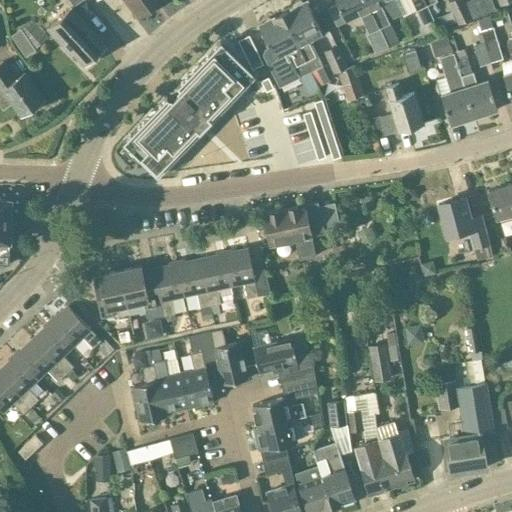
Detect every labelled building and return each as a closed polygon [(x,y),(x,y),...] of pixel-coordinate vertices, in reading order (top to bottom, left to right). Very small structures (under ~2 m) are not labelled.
[(128,0),(141,16),(162,1),(161,0),(128,0)] [(335,0),(337,3),(329,8),(337,26),(361,14),(369,33),(379,28),(365,0),(335,0)] [(365,0),(379,28),(388,46),(400,42),(382,4),(390,0),(365,0)] [(395,0),(403,17),(417,10),(423,25),(435,20),(428,5),(425,0),(395,0)] [(458,24),(472,18),(464,0),(456,0),(449,3),(458,24)] [(307,2),(304,3),(301,1),(294,4),(294,8),(283,14),(311,70),(322,64),(312,45),(310,44),(308,40),(322,33),(307,2)] [(84,67),(105,47),(69,9),(47,30),(71,56),(73,54),(84,67)] [(262,24),(259,25),(270,48),(265,50),(264,54),(280,86),(311,70),(283,14),(271,19),(268,17),(262,20),(262,24)] [(478,21),(481,34),(491,63),(503,59),(490,17),(478,21)] [(21,29),(10,36),(26,57),(36,50),(36,49),(41,45),(25,26),(22,29),(21,29)] [(480,66),(491,63),(481,34),(478,36),(480,44),(473,46),(480,66)] [(511,101),(511,41),(506,44),(511,59),(503,62),(503,75),(511,101)] [(323,49),(334,73),(348,66),(338,42),(323,49)] [(148,119),(125,143),(160,176),(203,131),(202,129),(212,119),(214,120),(257,74),(225,45),(215,56),(211,53),(179,87),(182,90),(172,101),(168,97),(157,110),(160,113),(151,123),(148,119)] [(488,80),(477,84),(465,49),(453,53),(474,118),(498,110),(488,80)] [(403,54),(408,72),(421,68),(415,50),(403,54)] [(258,53),(247,59),(252,69),(263,64),(258,53)] [(451,125),(474,118),(453,53),(440,58),(451,92),(441,95),(451,125)] [(21,116),(42,100),(23,74),(14,80),(1,63),(0,63),(0,104),(3,109),(12,103),(21,116)] [(338,72),(347,100),(364,94),(355,67),(338,72)] [(267,73),(260,77),(265,88),(272,84),(267,73)] [(414,94),(403,97),(398,83),(385,88),(390,102),(389,102),(398,132),(424,124),(414,94)] [(322,99),(314,102),(318,113),(326,111),(322,99)] [(311,109),(303,112),(307,123),(314,121),(311,109)] [(326,111),(318,113),(322,125),(330,122),(326,111)] [(314,121),(307,123),(311,135),(318,132),(314,121)] [(330,122),(322,125),(326,136),(334,133),(330,122)] [(318,132),(311,135),(315,146),(322,144),(318,132)] [(334,133),(326,136),(330,147),(337,145),(334,133)] [(322,144),(315,146),(318,158),(326,155),(322,144)] [(337,145),(330,147),(334,159),(341,156),(337,145)] [(497,218),(511,213),(511,183),(488,192),(497,218)] [(473,249),(474,249),(478,265),(494,260),(491,244),(482,214),(470,217),(465,198),(439,205),(448,236),(468,230),(473,249)] [(0,200),(0,264),(9,264),(9,241),(10,200),(0,200)] [(270,246),(295,240),(299,259),(316,256),(312,236),(325,233),(318,202),(305,205),(305,204),(263,214),(270,246)] [(231,286),(245,283),(247,298),(270,293),(265,268),(253,271),(248,248),(224,253),(231,286)] [(221,303),(218,289),(231,286),(224,253),(201,258),(211,306),(221,303)] [(185,296),(197,293),(200,308),(211,306),(201,258),(178,263),(185,296)] [(172,299),(185,296),(178,263),(143,271),(154,319),(166,316),(167,322),(176,320),(172,299)] [(132,324),(154,319),(143,271),(142,266),(120,271),(130,315),(132,324)] [(115,318),(130,315),(120,271),(98,276),(99,279),(93,281),(99,304),(102,318),(113,315),(115,318)] [(101,340),(91,330),(68,305),(50,322),(73,347),(83,337),(93,348),(101,340)] [(64,355),(73,347),(50,322),(33,338),(66,374),(74,366),(64,355)] [(198,335),(201,351),(204,363),(216,360),(222,385),(248,379),(239,342),(225,345),(222,330),(198,335)] [(38,380),(49,370),(65,387),(72,380),(66,374),(33,338),(15,355),(38,380)] [(296,356),(291,339),(253,348),(259,373),(289,366),(290,371),(313,365),(310,352),(296,356)] [(107,341),(99,348),(106,355),(113,348),(107,341)] [(374,381),(391,378),(386,343),(369,346),(374,381)] [(214,402),(204,363),(201,351),(190,354),(193,369),(180,373),(188,408),(214,402)] [(29,389),(38,380),(15,355),(0,369),(0,374),(31,407),(39,399),(29,389)] [(177,359),(164,362),(164,360),(152,363),(153,365),(165,414),(188,408),(180,373),(177,359)] [(487,468),(481,435),(495,433),(487,382),(485,382),(481,359),(464,362),(468,383),(458,385),(457,379),(435,383),(438,409),(459,405),(461,420),(446,422),(449,437),(445,438),(451,474),(487,468)] [(511,371),(511,359),(500,362),(502,370),(511,368),(511,371)] [(166,417),(165,414),(153,365),(142,368),(146,384),(132,387),(141,423),(166,417)] [(24,414),(31,407),(0,374),(0,410),(3,413),(13,403),(24,414)] [(291,420),(294,419),(306,417),(303,402),(291,405),(289,397),(252,405),(257,427),(258,427),(290,419),(291,420)] [(327,403),(330,426),(348,423),(346,413),(344,400),(327,403)] [(360,409),(347,411),(348,412),(350,432),(363,430),(361,410),(360,409)] [(322,424),(320,412),(311,414),(314,426),(322,424)] [(296,442),(291,420),(290,419),(258,427),(257,427),(254,427),(259,450),(296,442)] [(401,432),(378,439),(393,487),(416,480),(401,432)] [(192,433),(170,439),(173,451),(175,458),(198,452),(192,433)] [(25,460),(28,457),(42,443),(36,436),(20,449),(18,452),(25,460)] [(170,439),(146,446),(150,459),(173,451),(170,439)] [(365,443),(354,446),(360,467),(368,494),(393,487),(378,439),(365,443)] [(335,442),(313,449),(319,465),(333,507),(356,499),(345,469),(341,455),(335,442)] [(152,469),(150,459),(146,446),(127,451),(132,469),(133,474),(152,469)] [(262,470),(286,462),(282,448),(257,456),(262,470)] [(107,480),(107,454),(92,454),(91,480),(107,480)] [(295,473),(299,485),(307,511),(318,511),(333,507),(319,465),(295,473)] [(291,468),(281,470),(286,485),(267,492),(271,503),(269,504),(271,511),(302,511),(292,484),(294,483),(291,468)] [(202,488),(186,493),(191,511),(215,511),(216,511),(212,501),(211,498),(206,499),(202,488)] [(212,501),(216,511),(215,511),(239,511),(238,505),(234,494),(212,501)] [(90,499),(91,511),(113,511),(112,497),(107,498),(107,496),(90,499)] [(188,511),(185,500),(170,505),(172,511),(188,511)]
